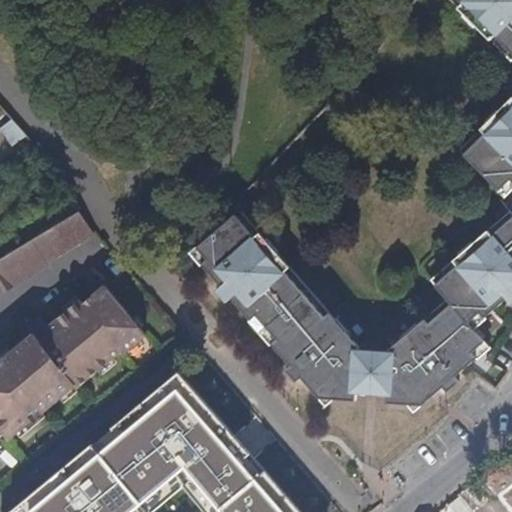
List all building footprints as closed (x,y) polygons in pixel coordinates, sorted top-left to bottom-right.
[(511,0),(447,0),(511,64),(511,0)] [(511,102),(462,154),(508,200),(511,195),(511,102)] [(12,120),(0,127),(0,130),(10,146),(23,138),(12,120)] [(367,396),(370,354),(361,353),(361,349),(356,342),(241,210),(193,253),(222,287),(218,291),(229,304),(234,300),(240,294),(249,304),(243,311),(293,367),(288,372),(301,385),(304,381),(310,375),(318,384),(312,390),(323,402),(357,405),(357,396),(367,396)] [(0,288),(11,282),(93,231),(84,221),(76,212),(35,237),(0,258),(0,288)] [(511,218),(496,232),(436,284),(451,301),(437,315),(392,353),(391,356),(381,355),(379,397),(389,398),(388,408),(424,411),(436,401),(429,394),(440,385),(446,391),(450,396),(463,385),(458,380),(494,350),(479,333),(501,312),(495,306),(507,296),(511,301),(511,218)] [(94,370),(122,347),(125,348),(138,337),(146,330),(124,307),(102,281),(83,297),(78,292),(54,312),(68,328),(59,337),(45,320),(44,320),(36,310),(23,322),(32,331),(0,359),(0,422),(12,436),(35,417),(31,412),(37,407),(42,413),(70,389),(76,384),(78,384),(94,370)] [(0,293),(13,286),(11,282),(0,288),(0,293)] [(249,304),(240,294),(234,300),(243,311),(249,304)] [(501,312),(511,303),(511,301),(507,296),(495,306),(501,312)] [(68,328),(54,312),(45,320),(59,337),(68,328)] [(379,397),(381,355),(370,354),(367,396),(379,397)] [(318,384),(310,375),(304,381),(312,390),(318,384)] [(285,511),(167,379),(6,511),(153,511),(177,493),(191,511),(285,511)] [(436,401),(446,391),(440,385),(429,394),(436,401)]
